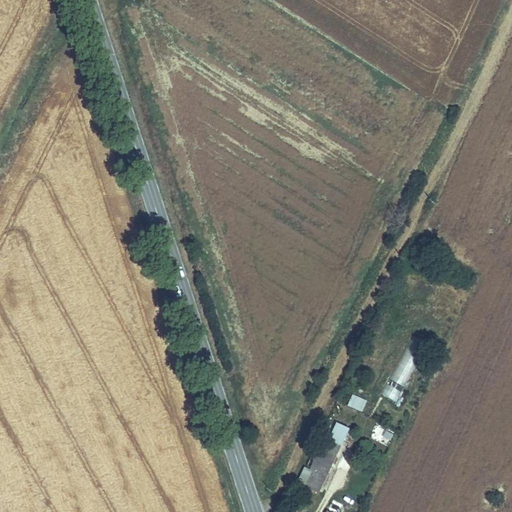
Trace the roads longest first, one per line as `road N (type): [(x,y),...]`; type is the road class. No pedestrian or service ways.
road 1 (track): [(511,5),(412,233),(269,511)]
road 2 (secondary): [(255,511),(88,0)]
